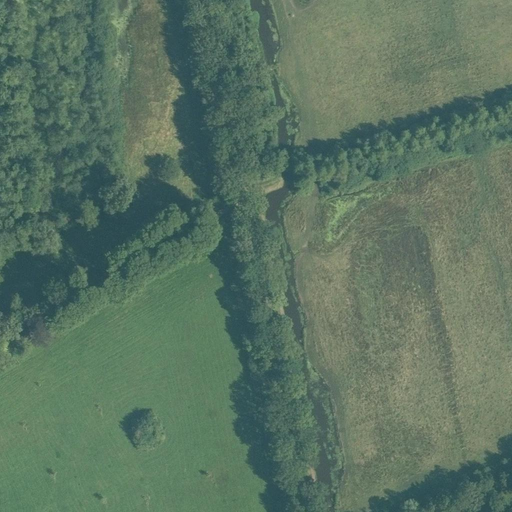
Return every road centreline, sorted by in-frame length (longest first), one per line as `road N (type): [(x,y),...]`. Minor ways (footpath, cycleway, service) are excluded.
road 1 (track): [(243,192),(303,511)]
road 2 (track): [(0,324),(36,318),(243,192)]
road 3 (track): [(243,192),(199,0)]
